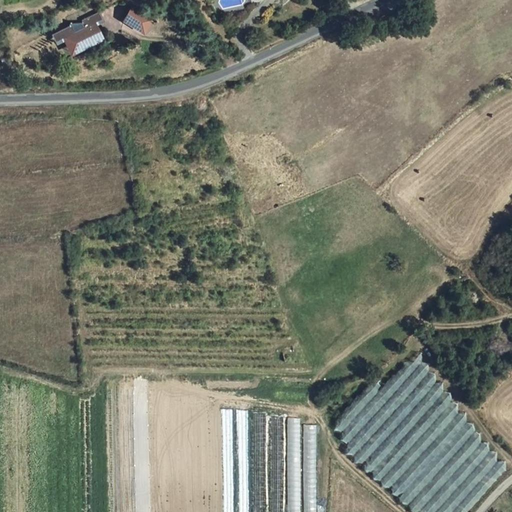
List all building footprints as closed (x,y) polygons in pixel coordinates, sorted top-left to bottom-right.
[(139,18),(123,1),(112,11),(122,22),(125,19),(131,25),(139,18)] [(91,14),(87,6),(81,9),(85,17),(91,14)] [(86,27),(89,25),(85,17),(81,9),(48,26),(52,33),(56,41),(64,37),(68,45),(90,34),(86,27)] [(68,45),(64,37),(56,41),(60,49),(68,45)] [(352,447),(347,454),(387,485),(390,480),(383,475),(387,470),(379,464),(384,458),(379,454),(377,455),(360,441),(361,440),(352,434),(360,424),(354,419),(358,414),(365,420),(370,414),(363,409),(362,411),(354,406),(336,429),(343,433),(340,437),(352,447)]
